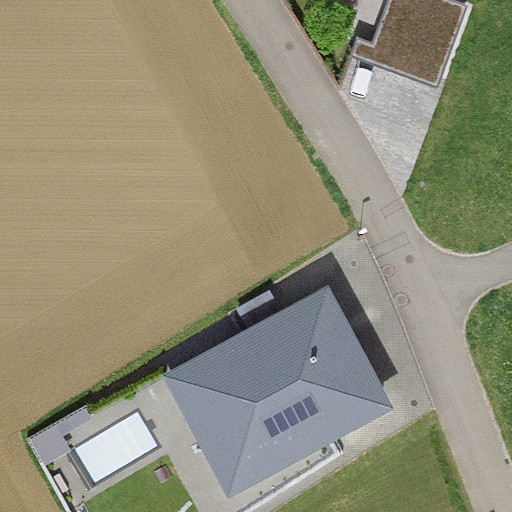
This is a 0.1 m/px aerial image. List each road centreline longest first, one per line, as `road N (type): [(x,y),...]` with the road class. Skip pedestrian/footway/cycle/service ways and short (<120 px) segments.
road 1 (residential): [(415,293),(372,199),(253,0)]
road 2 (residential): [(501,511),(415,293)]
